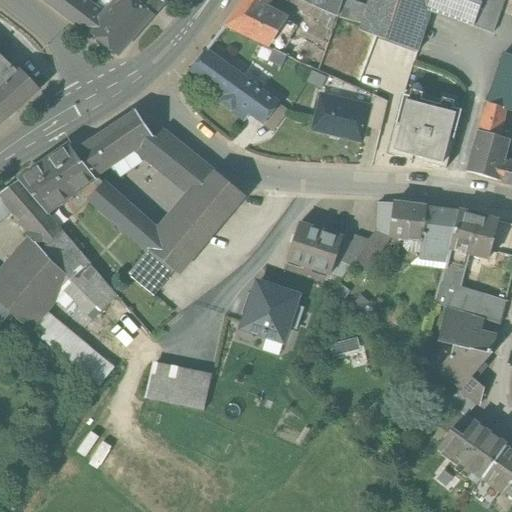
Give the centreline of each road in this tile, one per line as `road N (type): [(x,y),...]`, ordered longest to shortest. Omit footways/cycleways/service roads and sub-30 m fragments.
road 1 (residential): [(139,77),(223,162),(244,171),(511,203)]
road 2 (secondary): [(12,0),(58,39),(89,104)]
